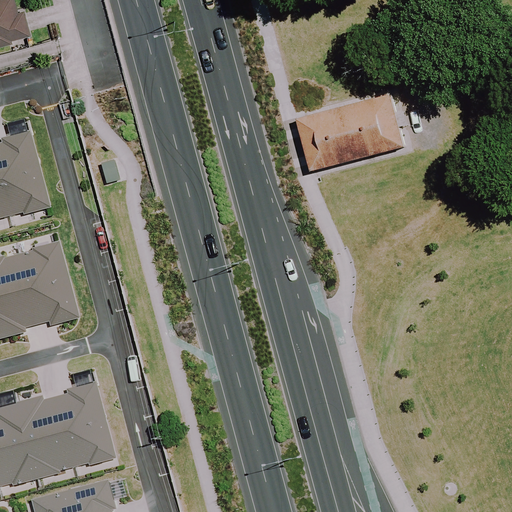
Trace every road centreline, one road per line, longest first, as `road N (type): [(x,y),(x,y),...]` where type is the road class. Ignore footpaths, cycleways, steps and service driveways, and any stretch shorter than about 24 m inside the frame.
road 1 (primary): [(201,0),(347,511)]
road 2 (primary): [(274,511),(135,0)]
